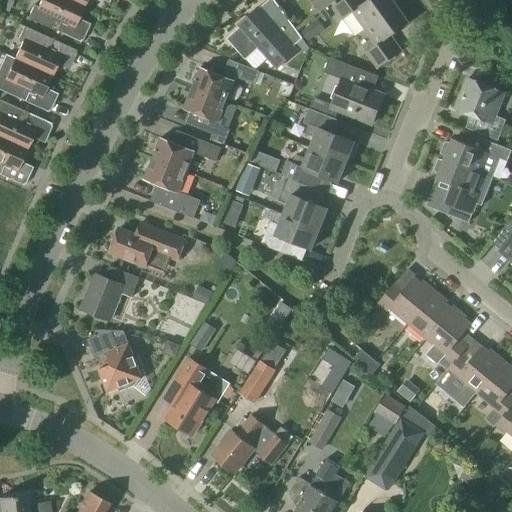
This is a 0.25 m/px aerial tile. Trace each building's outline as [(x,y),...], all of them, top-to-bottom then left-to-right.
[(77,19),(82,10),(58,0),(41,0),(38,8),(33,6),(27,19),(79,43),(80,41),(81,42),(89,25),(77,19)] [(58,0),(82,10),(86,0),(99,0),(108,4),(109,0),(58,0)] [(301,39),(272,0),(268,0),(259,8),(258,7),(237,26),(239,28),(226,40),(244,61),(257,49),(276,70),(297,51),(293,46),(301,39)] [(309,0),(319,13),(336,0),(309,0)] [(364,0),(342,0),(331,8),(341,21),(342,21),(355,38),(364,31),(397,7),(394,4),(397,2),(397,0),(368,0),(366,2),(364,0)] [(397,7),(364,31),(370,40),(361,47),(365,53),(364,54),(376,70),(402,52),(391,36),(408,24),(397,7)] [(307,43),(325,30),(317,20),(299,32),(307,43)] [(68,70),(76,54),(75,53),(76,51),(23,27),(17,40),(22,42),(13,61),(51,78),(56,65),(68,70)] [(4,57),(0,66),(0,91),(47,113),(48,111),(49,111),(57,95),(45,89),(51,78),(13,61),(4,57)] [(371,125),(383,96),(352,84),(358,70),(329,58),(323,73),(341,80),(330,108),(329,108),(326,116),(308,109),(307,112),(342,126),(343,123),(334,120),(337,111),(371,125)] [(253,85),(259,72),(228,60),(222,77),(200,68),(191,91),(224,105),(234,81),(235,78),(253,85)] [(497,141),(505,121),(494,116),(503,93),(467,79),(454,110),(470,116),(465,129),(497,141)] [(217,123),(224,105),(191,91),(183,110),(205,119),(200,130),(212,135),(210,140),(224,145),(230,129),(217,123)] [(43,144),(51,127),(50,127),(51,125),(0,101),(0,141),(25,152),(32,139),(43,144)] [(338,136),(342,126),(307,112),(302,124),(308,126),(304,135),(313,138),(309,149),(345,163),(353,143),(338,136)] [(160,138),(151,159),(185,173),(193,154),(215,162),(221,149),(176,131),(171,143),(160,138)] [(444,142),(440,154),(445,157),(444,159),(481,173),(493,178),(500,160),(507,163),(511,151),(504,148),(482,140),(478,149),(452,139),(450,143),(444,142)] [(20,163),(25,152),(0,141),(0,176),(23,187),(23,184),(24,185),(32,168),(20,163)] [(287,162),(281,176),(287,178),(285,182),(304,189),(312,192),(318,176),(337,184),(345,163),(309,149),(305,159),(296,155),(292,164),(287,162)] [(177,193),(185,173),(151,159),(143,180),(156,185),(149,202),(193,219),(200,201),(177,193)] [(444,159),(443,161),(437,159),(433,171),(438,174),(436,179),(456,187),(452,197),(481,209),(486,197),(485,197),(487,190),(477,185),(481,173),(444,159)] [(327,209),(300,199),(304,189),(285,182),(277,201),(287,205),(281,219),(317,233),(327,209)] [(511,262),(511,217),(491,243),(502,252),(500,253),(511,262)] [(310,250),(317,233),(281,219),(278,226),(269,222),(260,245),(301,262),(306,249),(310,250)] [(186,240),(139,222),(134,235),(118,229),(108,253),(145,267),(151,252),(177,263),(186,240)] [(228,275),(237,264),(225,253),(220,260),(221,270),(228,275)] [(139,279),(109,267),(104,278),(95,275),(80,310),(109,321),(120,294),(131,298),(139,279)] [(407,325),(434,292),(422,282),(420,284),(414,278),(403,291),(393,284),(376,304),(386,312),(389,309),(407,325)] [(212,293),(197,286),(192,299),(206,306),(212,293)] [(425,339),(450,308),(445,304),(447,302),(434,292),(407,325),(425,339)] [(464,349),(465,349),(471,340),(463,334),(470,325),(463,319),(465,317),(453,307),(451,309),(450,308),(425,339),(432,345),(424,356),(436,366),(442,358),(451,365),(464,349)] [(200,353),(215,330),(204,322),(189,345),(200,353)] [(130,352),(128,344),(123,332),(96,331),(105,353),(106,353),(110,365),(98,370),(107,392),(117,388),(118,392),(133,387),(131,383),(141,379),(138,372),(142,370),(134,350),(130,352)] [(475,393),(502,360),(490,351),(488,353),(481,347),(474,356),(465,349),(464,349),(451,365),(444,373),(454,381),(456,378),(475,393)] [(372,375),(379,366),(360,350),(353,359),(372,375)] [(217,404),(230,384),(209,372),(210,371),(187,356),(160,399),(173,407),(165,420),(177,427),(176,428),(185,440),(191,436),(192,436),(214,401),(217,402),(216,404),(217,404)] [(500,419),(511,403),(511,394),(508,391),(511,387),(511,368),(502,360),(475,393),(493,409),(491,412),(500,419)] [(256,400),(274,372),(259,362),(241,390),(256,400)] [(405,382),(396,392),(409,402),(417,392),(405,382)] [(511,437),(511,407),(511,406),(511,403),(500,419),(493,427),(503,435),(505,432),(511,437)] [(427,421),(409,406),(401,418),(400,417),(377,455),(402,470),(425,433),(421,430),(427,421)] [(322,451),(341,418),(327,410),(308,443),(322,451)] [(274,434),(250,415),(235,434),(231,430),(220,443),(221,444),(212,456),(233,474),(252,451),(271,467),(288,445),(294,437),(280,426),(274,434)] [(458,480),(471,475),(465,459),(452,464),(458,480)] [(311,511),(334,474),(321,466),(310,484),(298,477),(288,493),(296,509),(294,511),(311,511)] [(344,492),(349,483),(334,474),(311,511),(332,511),(338,502),(334,499),(339,490),(344,492)] [(486,495),(498,492),(496,480),(484,483),(486,495)] [(88,494),(77,511),(107,511),(111,506),(88,494)] [(51,511),(50,500),(27,503),(26,496),(0,498),(0,511),(51,511)]
